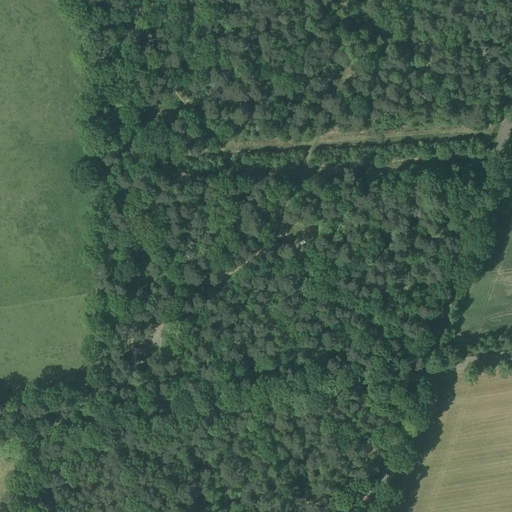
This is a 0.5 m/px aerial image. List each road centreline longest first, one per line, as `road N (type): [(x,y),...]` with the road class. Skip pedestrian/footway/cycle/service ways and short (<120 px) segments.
road 1 (unclassified): [(0,437),(423,370)]
road 2 (unclassified): [(423,370),(511,109)]
road 3 (track): [(275,229),(162,69),(151,0)]
road 4 (track): [(372,378),(350,328),(275,229)]
road 5 (unclassified): [(372,511),(423,370)]
